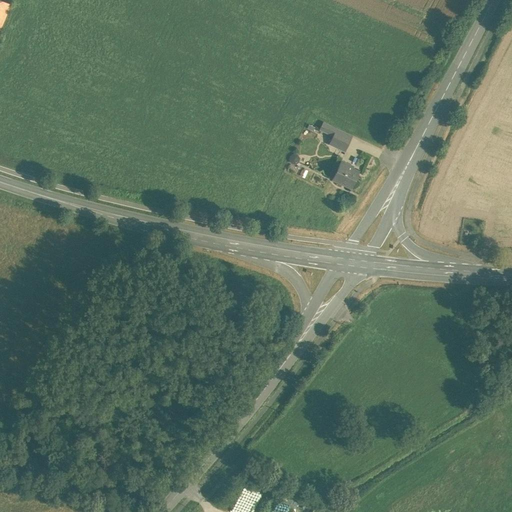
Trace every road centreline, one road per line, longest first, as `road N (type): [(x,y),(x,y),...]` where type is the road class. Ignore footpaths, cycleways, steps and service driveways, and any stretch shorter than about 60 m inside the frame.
road 1 (secondary): [(244,246),(112,217),(0,180)]
road 2 (secondary): [(301,338),(162,511)]
road 3 (secondary): [(493,0),(408,162)]
road 4 (secondary): [(408,162),(335,259)]
